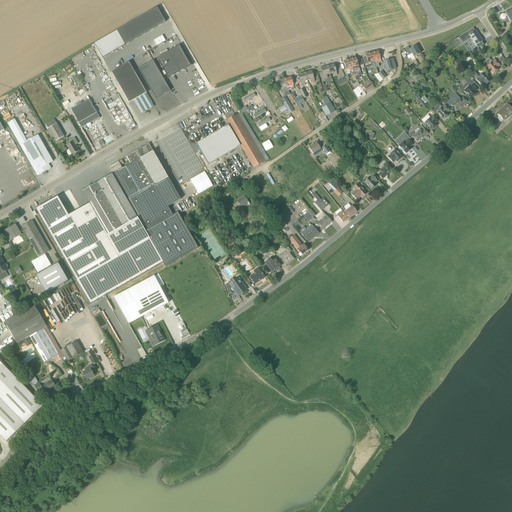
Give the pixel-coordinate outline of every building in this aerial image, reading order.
[(103,57),(104,58),(168,21),(160,7),(95,43),(103,57)] [(511,20),(511,9),(506,14),(505,15),(501,13),(501,15),(499,16),(502,22),(509,18),(511,22),(511,20)] [(476,31),(475,32),(474,29),(459,39),(463,45),(472,40),(476,47),(477,46),(479,49),(478,50),(480,49),(483,47),(484,46),(482,43),(483,42),(476,31)] [(179,46),(157,58),(169,78),(190,66),(179,46)] [(414,57),(420,54),(416,46),(410,50),(408,47),(405,49),(409,55),(412,53),(414,57)] [(375,64),(376,67),(380,67),(379,63),(382,62),(378,51),(372,53),(375,64)] [(366,55),(368,63),(369,66),(375,64),(372,53),(366,55)] [(356,58),(350,60),(352,67),(353,71),(359,69),(356,58)] [(396,68),(393,59),(384,62),(386,71),(396,68)] [(350,72),(353,71),(352,67),(350,60),(344,61),(345,67),(346,70),(349,68),(350,72)] [(492,62),(489,64),(487,62),(485,62),(481,65),(484,69),(486,67),(493,74),(499,69),(498,68),(500,65),(495,60),(492,62)] [(153,61),(139,69),(156,99),(170,91),(153,61)] [(145,111),(154,106),(149,97),(134,71),(130,62),(112,72),(117,81),(127,99),(129,103),(134,100),(139,109),(143,106),(145,111)] [(334,64),(328,66),(330,74),(333,73),(334,76),(337,75),(334,64)] [(330,74),(328,66),(321,68),(324,79),(328,78),(327,75),(330,74)] [(376,67),(374,68),(376,77),(380,82),(383,80),(378,74),(376,67)] [(312,71),(305,73),(308,81),(311,80),(312,83),(315,82),(312,71)] [(484,73),(481,75),(479,73),(478,72),(477,72),(476,72),(476,73),(475,73),(474,74),(474,75),(474,76),(474,77),(477,80),(482,86),(484,84),(486,85),(491,80),(484,73)] [(308,81),(305,73),(299,75),(302,86),(306,85),(305,82),(308,81)] [(291,89),(294,88),(291,77),(285,79),(287,87),(290,86),(291,89)] [(287,87),(285,79),(278,81),(282,92),(285,91),(284,88),(287,87)] [(374,86),(370,81),(362,86),(366,91),(374,86)] [(472,84),(470,86),(467,83),(460,89),(463,93),(464,92),(471,99),(477,94),(475,92),(477,90),(472,84)] [(450,89),(454,94),(459,90),(454,85),(450,89)] [(304,88),(299,90),(303,99),(308,97),(304,88)] [(256,96),(243,102),(246,107),(258,100),(256,96)] [(294,100),(295,102),(297,106),(305,102),(301,96),(294,100)] [(286,97),(281,100),(286,107),(288,111),(292,109),(290,105),(286,97)] [(459,98),(455,102),(453,101),(450,103),(456,111),(463,105),(464,105),(467,102),(463,97),(460,100),(459,98)] [(89,99),(71,109),(82,128),(100,118),(89,99)] [(335,111),(330,103),(322,108),(326,116),(335,111)] [(501,123),(504,120),(511,112),(511,109),(507,104),(497,113),(498,114),(495,117),(501,123)] [(284,105),(278,109),(281,114),(287,110),(284,105)] [(435,114),(437,113),(443,120),(449,115),(448,113),(450,111),(445,105),(442,107),(439,110),(438,108),(436,108),(433,111),(435,114)] [(263,106),(254,111),(257,116),(266,110),(263,106)] [(241,146),(254,168),(266,161),(239,114),(235,116),(232,111),(225,115),(228,120),(226,121),(229,125),(196,144),(208,165),(241,146)] [(433,116),(430,118),(428,115),(422,120),(432,130),(437,125),(436,124),(438,122),(433,116)] [(271,118),(258,126),(261,131),(273,123),(271,118)] [(53,162),(38,135),(27,141),(14,119),(8,123),(38,176),(43,173),(45,173),(46,171),(51,168),(49,164),(53,162)] [(64,136),(56,123),(48,128),(55,141),(64,136)] [(412,138),(413,137),(417,142),(424,136),(425,137),(428,134),(424,129),(421,131),(418,128),(415,131),(414,130),(409,135),(412,138)] [(472,136),(461,146),(465,150),(476,140),(472,136)] [(78,143),(74,137),(68,140),(70,143),(66,145),(72,155),(79,151),(75,145),(78,143)] [(270,139),(263,144),(267,151),(274,146),(270,139)] [(405,141),(399,146),(406,154),(412,149),(410,147),(413,145),(407,139),(405,141)] [(127,157),(130,163),(132,162),(132,163),(123,168),(120,164),(111,169),(114,174),(126,196),(125,196),(112,174),(91,187),(82,191),(89,203),(85,206),(69,215),(58,196),(36,209),(90,304),(164,262),(166,266),(198,248),(178,213),(173,215),(168,207),(181,199),(149,144),(149,143),(125,157),(127,157)] [(309,148),(315,156),(322,151),(317,143),(309,148)] [(326,145),(322,148),(326,154),(330,151),(326,145)] [(397,162),(402,157),(395,149),(390,154),(390,155),(388,157),(393,163),(396,161),(397,162)] [(381,172),(378,174),(383,179),(386,176),(386,175),(392,169),(387,164),(379,171),(381,172)] [(191,180),(199,194),(213,186),(205,172),(191,180)] [(372,175),(364,182),(371,190),(377,185),(375,183),(378,181),(372,175)] [(367,193),(358,183),(353,188),(355,191),(351,194),(357,200),(361,197),(362,198),(367,193)] [(338,188),(334,192),(339,197),(343,193),(338,188)] [(237,202),(233,204),(238,213),(243,210),(245,209),(244,208),(250,204),(245,196),(237,202)] [(327,206),(321,200),(317,196),(315,198),(317,200),(319,202),(324,208),(327,206)] [(324,208),(319,202),(317,200),(315,203),(322,211),(324,208)] [(187,210),(182,202),(173,207),(175,211),(178,210),(180,213),(187,210)] [(342,211),(348,219),(357,212),(352,206),(346,210),(344,207),(341,210),(342,211)] [(255,215),(250,207),(245,210),(246,211),(244,213),(249,219),(255,215)] [(289,217),(287,214),(285,211),(278,217),(275,219),(279,224),(283,221),(289,217)] [(342,211),(338,214),(337,215),(343,223),(348,219),(342,211)] [(308,212),(303,216),(308,223),(313,218),(308,212)] [(324,213),(316,220),(323,229),(332,222),(324,213)] [(21,226),(39,257),(49,251),(32,220),(21,226)] [(312,225),(310,227),(306,230),(304,227),(299,231),(308,242),(311,239),(312,237),(313,238),(319,233),(314,227),(312,225)] [(10,241),(20,234),(16,227),(8,231),(7,230),(4,232),(10,241)] [(294,235),(291,238),(289,239),(297,250),(300,253),(300,252),(302,255),(308,250),(304,244),(303,246),(294,235)] [(276,239),(271,243),(275,248),(280,244),(276,239)] [(291,251),(286,245),(277,252),(287,265),(294,259),(289,253),(291,251)] [(275,260),(273,257),(276,255),(272,251),(260,259),(264,264),(265,263),(272,272),(280,266),(275,259),(275,260)] [(36,276),(46,293),(68,281),(58,263),(36,276)] [(255,284),(265,277),(258,268),(254,271),(255,273),(250,277),(255,284)] [(154,276),(115,296),(115,297),(129,324),(168,303),(169,303),(154,276)] [(229,282),(227,284),(224,285),(227,290),(230,295),(235,292),(237,294),(240,291),(242,293),(247,290),(238,277),(230,283),(229,282)] [(33,305),(4,322),(17,343),(46,326),(33,305)] [(61,353),(62,353),(62,352),(61,350),(47,327),(30,337),(45,362),(53,357),(61,353)] [(150,333),(153,340),(151,341),(153,345),(145,349),(148,355),(161,348),(159,343),(160,343),(160,342),(163,340),(158,330),(150,333)] [(74,343),(61,350),(62,352),(62,353),(67,362),(83,353),(77,341),(74,343)] [(97,362),(90,351),(89,349),(84,351),(85,353),(87,353),(93,364),(97,362)] [(0,434),(6,441),(43,406),(0,361),(0,434)] [(94,376),(91,371),(94,369),(92,365),(86,368),(87,370),(83,372),(87,380),(94,376)] [(39,393),(43,391),(45,394),(56,388),(52,380),(41,386),(39,383),(34,386),(39,393)]
